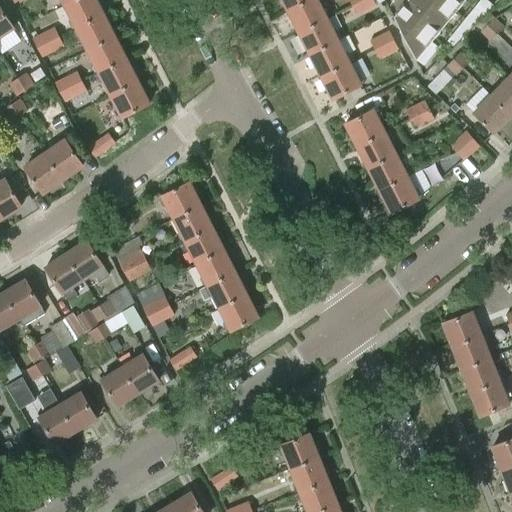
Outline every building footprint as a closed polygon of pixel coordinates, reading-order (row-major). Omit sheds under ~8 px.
[(102,15),(94,0),(75,0),(64,6),(76,28),(102,15)] [(316,0),(281,0),(289,15),(317,1),(316,0)] [(372,0),(362,0),(351,6),(356,14),(375,5),(372,0)] [(407,0),(393,17),(415,61),(416,60),(415,57),(428,41),(431,43),(465,0),(407,0)] [(487,0),(480,0),(447,41),(453,45),(493,5),(487,0)] [(326,18),(317,1),(289,15),(298,32),(326,18)] [(0,8),(0,36),(13,28),(0,8)] [(102,15),(76,28),(87,50),(114,37),(102,15)] [(335,36),(326,18),(298,32),(307,50),(335,36)] [(493,18),(487,25),(496,33),(502,27),(493,18)] [(487,25),(480,31),(489,40),(496,33),(487,25)] [(32,39),(37,48),(58,37),(53,28),(32,39)] [(389,31),(369,41),(374,50),(393,40),(389,31)] [(335,36),(307,50),(319,73),(346,59),(335,36)] [(37,48),(41,58),(63,46),(58,37),(37,48)] [(125,59),(114,37),(87,50),(99,72),(125,59)] [(393,40),(374,50),(378,58),(398,48),(393,40)] [(460,52),(453,59),(462,68),(469,61),(460,52)] [(136,81),(125,59),(99,72),(110,95),(136,81)] [(360,85),(346,59),(319,73),(332,99),(360,85)] [(453,59),(446,66),(456,75),(462,68),(453,59)] [(436,92),(450,74),(441,67),(428,86),(436,92)] [(40,68),(30,74),(35,82),(45,76),(40,68)] [(76,72),(55,84),(59,93),(81,81),(76,72)] [(26,74),(17,79),(25,91),(33,85),(26,74)] [(17,79),(9,85),(16,96),(25,91),(17,79)] [(511,84),(507,79),(490,96),(510,115),(511,113),(511,84)] [(81,81),(59,93),(64,102),(85,90),(81,81)] [(136,81),(110,95),(122,118),(149,104),(136,81)] [(510,115),(490,96),(473,113),(493,133),(510,115)] [(19,99),(11,105),(18,116),(27,111),(19,99)] [(424,101),(405,110),(410,119),(429,109),(424,101)] [(11,105),(3,110),(10,121),(18,116),(11,105)] [(429,109),(410,119),(414,128),(433,118),(429,109)] [(358,150),(386,136),(372,110),(345,124),(358,150)] [(58,118),(52,122),(56,129),(63,125),(58,118)] [(465,131),(449,145),(456,153),(472,139),(465,131)] [(108,134),(89,148),(95,157),(115,143),(108,134)] [(386,136),(358,150),(367,168),(395,154),(386,136)] [(472,139),(456,153),(463,160),(479,146),(472,139)] [(44,154),(62,180),(82,166),(64,140),(44,154)] [(62,180),(44,154),(25,168),(42,193),(62,180)] [(404,172),(395,154),(367,168),(377,186),(404,172)] [(418,199),(404,172),(377,186),(390,213),(418,199)] [(22,208),(6,180),(0,183),(0,217),(1,220),(22,208)] [(174,219),(200,205),(189,183),(163,196),(174,219)] [(200,205),(174,219),(185,241),(212,227),(200,205)] [(128,225),(121,216),(102,230),(108,239),(128,225)] [(223,250),(212,227),(185,241),(196,263),(223,250)] [(66,254),(83,280),(93,274),(99,282),(109,275),(87,241),(66,254)] [(234,272),(223,250),(196,263),(207,285),(234,272)] [(141,252),(120,262),(125,272),(146,261),(141,252)] [(83,280),(66,254),(46,268),(67,301),(77,295),(72,288),(83,280)] [(146,261),(125,272),(129,281),(151,270),(146,261)] [(245,294),(234,272),(207,285),(219,308),(245,294)] [(25,280),(4,292),(20,319),(24,326),(45,314),(25,280)] [(0,330),(20,319),(4,292),(0,294),(0,330)] [(245,294),(219,308),(230,331),(257,317),(245,294)] [(164,297),(143,307),(147,316),(169,306),(164,297)] [(107,302),(99,307),(105,318),(114,313),(107,302)] [(169,306),(147,316),(152,325),(173,315),(169,306)] [(96,323),(105,318),(99,307),(90,311),(96,323)] [(87,310),(77,316),(86,331),(97,324),(87,310)] [(453,351),(482,339),(471,312),(442,323),(453,351)] [(85,332),(84,330),(74,313),(63,319),(75,339),(85,332)] [(61,321),(49,327),(62,348),(73,341),(61,321)] [(103,339),(112,333),(105,322),(96,328),(103,339)] [(94,344),(103,339),(96,328),(87,333),(94,344)] [(116,339),(109,343),(114,352),(121,348),(116,339)] [(482,339),(453,351),(461,370),(490,359),(482,339)] [(43,340),(34,345),(41,357),(50,352),(43,340)] [(34,345),(26,350),(32,362),(41,357),(34,345)] [(80,368),(67,346),(56,352),(69,374),(80,368)] [(170,361),(175,370),(196,356),(190,347),(170,361)] [(9,352),(0,357),(0,362),(10,380),(21,373),(9,352)] [(142,354),(122,367),(138,393),(159,381),(142,354)] [(497,377),(490,359),(461,370),(468,389),(497,377)] [(51,371),(44,360),(36,365),(43,376),(51,371)] [(36,365),(27,370),(34,381),(43,376),(36,365)] [(138,393),(122,367),(101,380),(117,406),(138,393)] [(507,402),(497,377),(468,389),(478,414),(507,402)] [(34,400),(21,378),(5,387),(19,410),(34,400)] [(59,405),(74,431),(96,418),(80,392),(59,405)] [(74,431),(59,405),(38,417),(54,443),(74,431)] [(291,468),(318,457),(308,433),(281,444),(291,468)] [(511,437),(492,445),(504,474),(511,470),(511,437)] [(291,468),(296,480),(289,483),(293,492),(299,489),(300,491),(327,480),(318,457),(291,468)] [(231,466),(211,479),(217,488),(237,475),(231,466)] [(314,511),(337,503),(327,480),(300,491),(308,511),(314,511)] [(203,511),(191,492),(170,504),(174,511),(203,511)] [(248,511),(252,511),(248,501),(226,510),(226,511),(248,511)] [(340,511),(337,503),(314,511),(340,511)]
